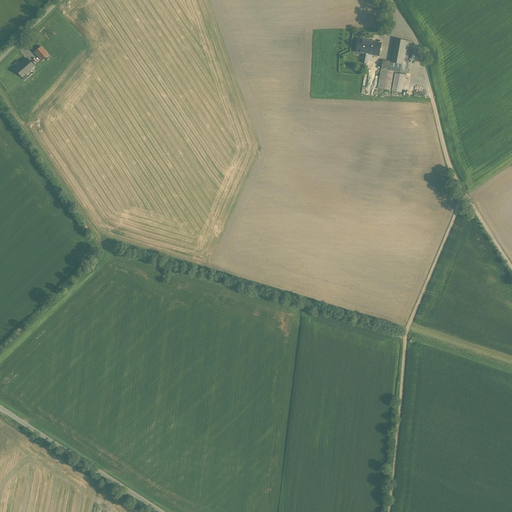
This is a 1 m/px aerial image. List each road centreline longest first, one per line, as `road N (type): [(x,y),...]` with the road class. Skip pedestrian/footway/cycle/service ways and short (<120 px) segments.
road 1 (track): [(0,90),(103,247),(405,338)]
road 2 (unclassified): [(389,0),(413,37),(458,190),(511,267)]
road 3 (unclassified): [(160,511),(0,407)]
road 4 (track): [(408,326),(386,511)]
road 5 (track): [(408,326),(463,194)]
